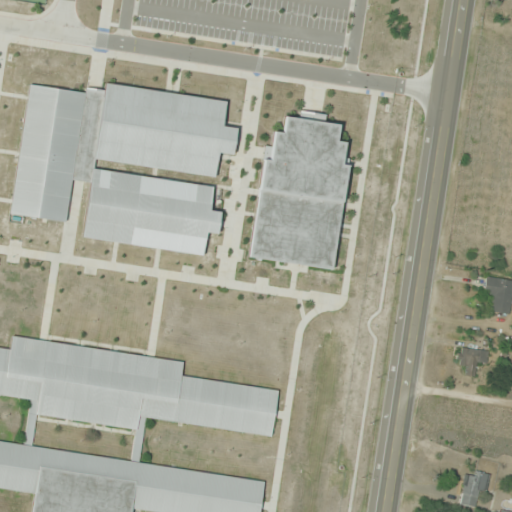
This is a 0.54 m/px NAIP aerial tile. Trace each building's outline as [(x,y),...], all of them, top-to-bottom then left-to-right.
[(25,87),(13,216),(65,221),(70,181),(88,182),(83,241),(202,253),(204,233),(217,235),(219,213),(209,212),(212,185),(93,173),(94,163),(214,175),(216,154),(231,156),(234,129),(222,128),(224,100),(105,88),(105,91),(86,89),(85,92),(25,87)] [(248,259),(331,270),(345,166),(341,165),(344,144),(336,142),(338,125),(324,123),(325,115),(300,112),(299,118),(284,116),(282,134),(272,133),(270,148),(263,147),(248,259)] [(511,313),(511,281),(486,278),(483,297),(492,298),(491,312),(511,314),(511,313)] [(0,489),(34,494),(31,511),(130,511),(131,510),(146,511),(258,511),(263,483),(138,464),(145,419),(270,437),(276,391),(180,377),(182,363),(12,338),(10,351),(0,349),(0,489)] [(466,366),(465,376),(475,377),(477,363),(487,364),(488,352),(460,349),(458,365),(466,366)]
